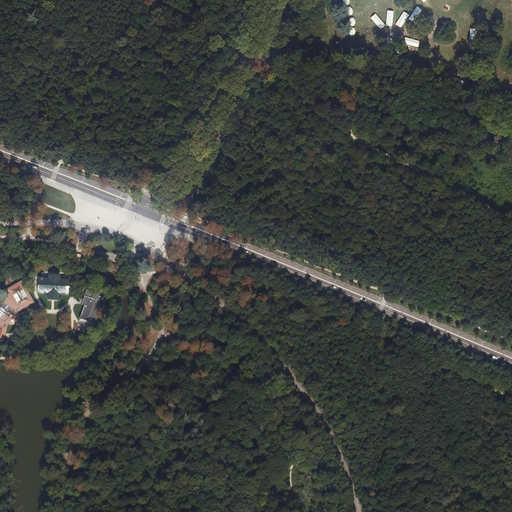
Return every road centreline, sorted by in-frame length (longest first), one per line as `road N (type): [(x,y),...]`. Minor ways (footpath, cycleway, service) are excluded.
road 1 (unknown): [(0,138),(511,341)]
road 2 (track): [(154,0),(250,58),(356,140),(511,221)]
road 3 (primary): [(511,363),(139,209)]
road 4 (track): [(119,234),(183,275),(270,351),(332,436),(357,511)]
road 5 (tertiary): [(262,0),(203,126),(139,209)]
road 6 (track): [(154,353),(83,421),(69,458),(64,511)]
road 7 (primary): [(139,209),(0,154)]
